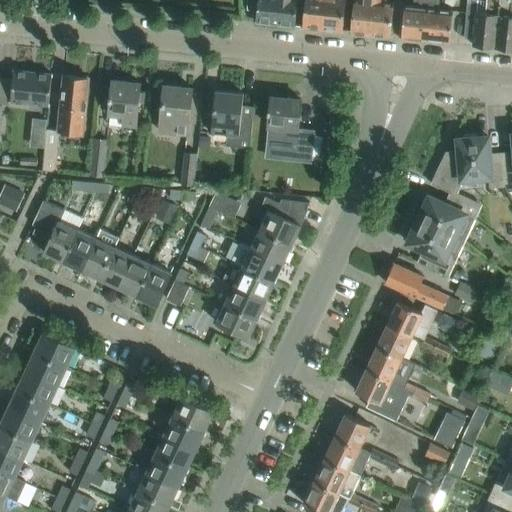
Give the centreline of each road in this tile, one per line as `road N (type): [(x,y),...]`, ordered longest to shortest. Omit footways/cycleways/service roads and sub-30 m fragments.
road 1 (tertiary): [(0,19),(406,64)]
road 2 (residential): [(269,397),(359,202),(406,64)]
road 3 (residential): [(0,350),(20,306),(41,296),(269,397)]
road 4 (residential): [(217,511),(269,397)]
